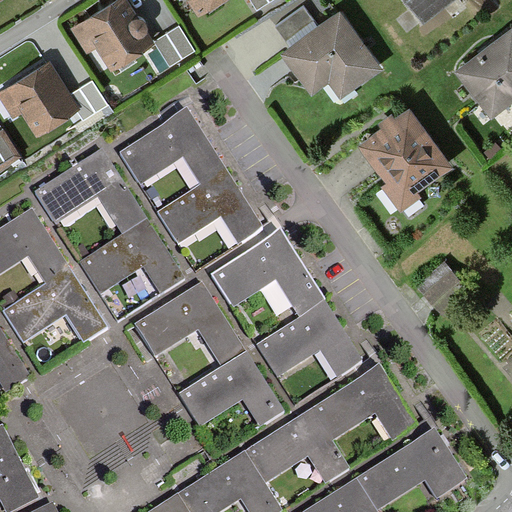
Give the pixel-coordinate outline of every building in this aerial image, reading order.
[(112,66),(154,38),(147,27),(148,26),(148,21),(147,17),(143,13),(139,12),(137,12),(130,0),(109,0),(71,25),(88,50),(97,44),(112,66)] [(190,0),(198,11),(216,0),(190,0)] [(406,0),(423,22),(450,0),(406,0)] [(342,95),(384,64),(341,7),(318,24),(304,6),(279,24),(293,43),(283,50),(313,90),(329,78),(342,95)] [(179,23),(154,38),(170,64),(195,49),(179,23)] [(491,116),(493,114),(510,136),(511,134),(511,25),(483,47),(455,69),(491,116)] [(71,91),(51,58),(0,88),(0,93),(14,117),(22,112),(35,133),(77,108),(84,118),(108,103),(92,78),(71,91)] [(402,209),(422,196),(416,189),(456,163),(411,102),(387,120),(360,140),(387,178),(381,182),(402,209)] [(182,158),(201,187),(225,172),(201,134),(186,112),(122,153),(142,183),(182,158)] [(6,128),(0,131),(0,168),(22,154),(6,128)] [(100,200),(123,236),(149,219),(104,150),(34,194),(56,228),(100,200)] [(239,193),(225,172),(201,187),(160,213),(180,244),(220,218),(237,244),(262,228),(239,193)] [(0,277),(29,259),(46,286),(71,271),(32,211),(0,231),(0,277)] [(187,279),(149,219),(123,236),(80,263),(100,296),(143,268),(160,296),(187,279)] [(277,282),(300,319),(326,303),(304,269),(282,232),(212,275),(233,309),(277,282)] [(418,285),(441,310),(469,285),(446,259),(418,285)] [(108,329),(71,271),(46,286),(4,313),(23,344),(66,317),(84,345),(108,329)] [(199,333),(222,369),(248,353),(203,282),(133,326),(154,360),(199,333)] [(345,334),(326,303),(300,319),(258,345),(278,377),(321,350),(339,378),(362,363),(345,334)] [(31,377),(0,327),(0,380),(7,392),(31,377)] [(286,413),(248,353),(222,369),(180,395),(200,427),(243,400),(261,428),(286,413)] [(511,355),(503,363),(511,372),(511,355)] [(165,359),(130,368),(139,401),(173,392),(165,359)] [(380,367),(313,409),(333,440),(374,413),(393,442),(417,426),(399,397),(380,367)] [(352,469),(333,440),(313,409),(301,417),(245,453),(265,485),(309,457),(326,485),(352,469)] [(0,500),(5,511),(13,511),(39,499),(7,435),(2,427),(0,427),(0,500)] [(435,431),(358,480),(378,511),(426,481),(438,499),(467,481),(443,443),(435,431)] [(282,511),(265,485),(245,453),(234,459),(179,495),(189,511),(225,511),(242,502),(249,511),(282,511)] [(346,487),(305,511),(378,511),(358,480),(346,487)] [(189,511),(179,495),(167,502),(151,511),(189,511)]
